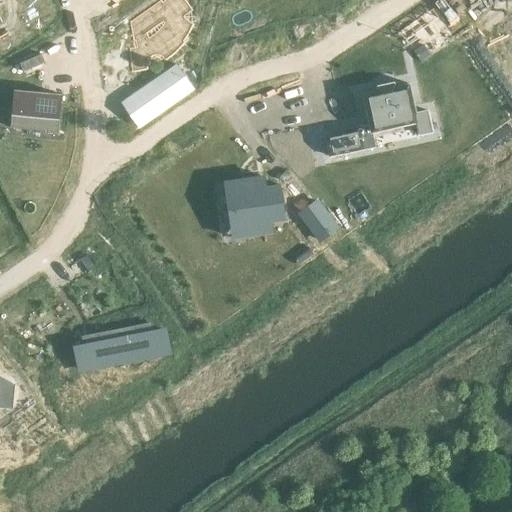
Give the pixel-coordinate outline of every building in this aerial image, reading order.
[(133,49),(130,49),(133,72),(136,71),(139,71),(144,70),(147,69),(147,68),(146,67),(146,66),(146,65),(146,64),(146,63),(147,62),(147,61),(147,60),(148,59),(149,58),(150,57),(151,57),(152,56),(153,55),(155,55),(156,55),(158,55),(160,56),(161,57),(163,58),(164,59),(165,60),(167,59),(170,57),(172,55),(175,52),(177,50),(179,49),(181,47),(182,45),(184,43),(183,42),(184,40),(185,38),(186,37),(187,35),(188,33),(190,31),(191,29),(191,26),(192,24),(184,19),(184,18),(183,18),(183,17),(184,16),(191,11),(190,7),(188,5),(186,2),(183,0),(165,0),(165,1),(163,4),(161,1),(131,23),(134,41),(135,41),(137,48),(135,48),(133,49)] [(432,10),(400,33),(421,62),(453,39),(432,10)] [(369,125),(325,134),(330,157),(375,147),(372,132),(417,122),(419,134),(432,131),(428,110),(416,113),(409,83),(394,87),(393,83),(377,86),(378,90),(362,93),(369,125)] [(14,90),(10,127),(58,132),(62,95),(14,90)] [(246,188),(231,191),(233,206),(232,206),(233,212),(234,212),(236,227),(252,225),(253,234),(267,232),(264,218),(268,218),(269,221),(277,220),(277,219),(284,218),(280,186),(272,187),(272,186),(264,188),(264,191),(261,191),(259,177),(245,179),(246,188)] [(315,204),(301,214),(319,240),(333,230),(315,204)] [(75,347),(79,368),(168,351),(164,330),(152,332),(150,323),(87,336),(89,344),(75,347)] [(0,404),(11,405),(13,386),(0,378),(0,404)]
